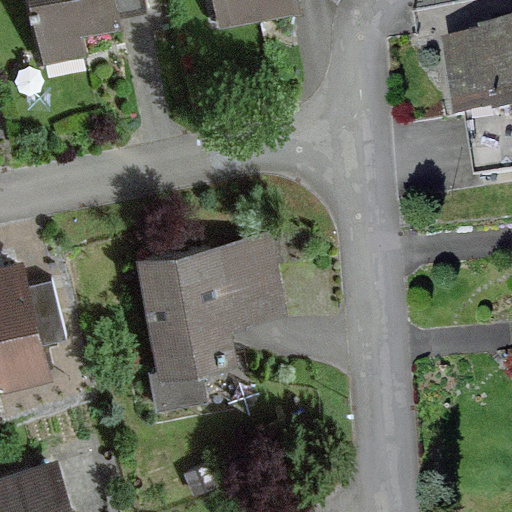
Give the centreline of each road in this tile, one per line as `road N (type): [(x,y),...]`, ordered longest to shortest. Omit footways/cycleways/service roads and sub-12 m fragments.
road 1 (residential): [(382,511),(357,131)]
road 2 (residential): [(357,131),(0,215)]
road 3 (residential): [(357,131),(364,0)]
